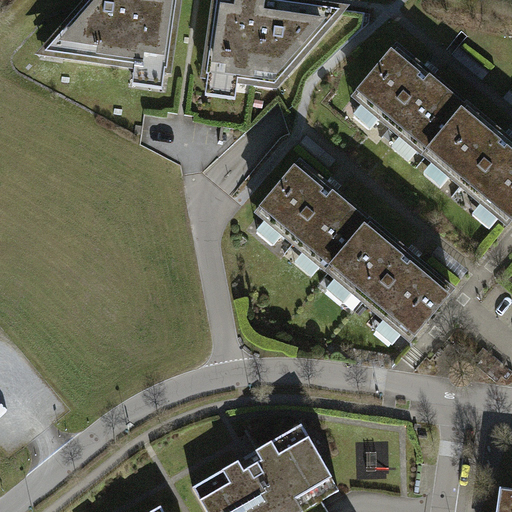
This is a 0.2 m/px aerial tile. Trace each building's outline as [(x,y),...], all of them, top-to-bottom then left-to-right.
[(166,73),(175,0),(93,0),(44,57),(166,73)] [(337,14),(232,0),(216,0),(205,80),(273,89),(337,14)] [(511,214),(511,137),(400,43),(349,103),(499,230),(511,214)] [(405,345),(451,289),(299,162),(253,218),(405,345)] [(298,511),(337,489),(300,426),(193,488),(206,511),(298,511)] [(511,511),(511,485),(495,483),(491,511),(511,511)]
